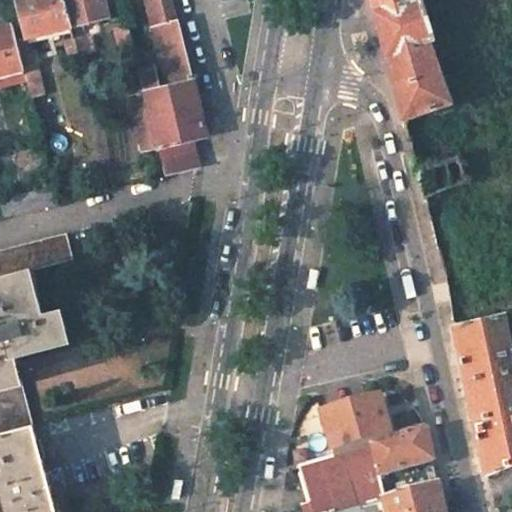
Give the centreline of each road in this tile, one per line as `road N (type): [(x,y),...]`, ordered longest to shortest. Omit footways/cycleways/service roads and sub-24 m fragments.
road 1 (unclassified): [(470,495),(381,113),(351,81),(318,63)]
road 2 (secondary): [(272,49),(194,511)]
road 3 (secondary): [(251,511),(318,63)]
